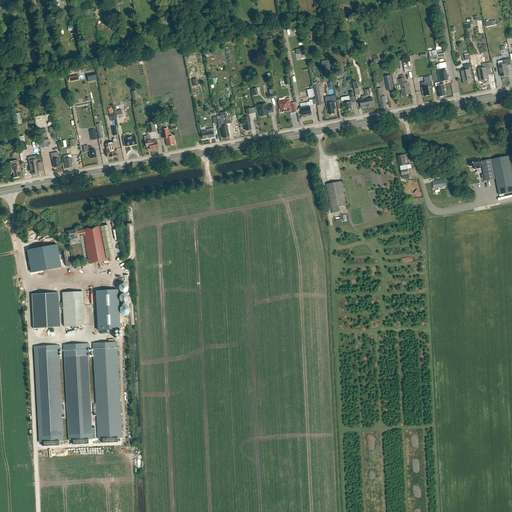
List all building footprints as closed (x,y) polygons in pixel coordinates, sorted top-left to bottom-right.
[(160,18),(160,22),(161,26),(173,24),(172,20),(165,21),(164,18),(160,18)] [(501,77),(508,75),(506,66),(510,65),(509,59),(502,60),(503,65),(499,66),(501,77)] [(480,81),(488,79),(486,70),(490,69),(489,63),(482,64),(482,65),(478,66),(478,70),(480,81)] [(464,84),(472,82),(470,72),(473,71),(471,64),(464,65),(465,71),(462,72),(464,84)] [(440,97),(446,96),(443,82),(447,81),(445,68),(437,70),(440,84),(439,85),(439,86),(437,86),(440,97)] [(387,91),(393,90),(391,76),(385,77),(387,91)] [(398,80),(399,83),(399,85),(401,85),(403,96),(410,94),(408,83),(406,84),(405,79),(398,80)] [(421,83),(422,88),(424,97),(430,96),(428,88),(432,87),(431,81),(421,83)] [(382,97),(382,94),(381,89),(377,90),(380,104),(381,104),(382,108),(386,107),(385,101),(386,101),(385,97),(382,97)] [(335,114),(334,110),(335,110),(334,103),(336,102),(335,97),(330,99),(330,103),(327,104),(328,111),(329,111),(330,115),(335,114)] [(280,113),(284,113),(284,112),(291,110),(290,102),(291,102),(290,99),(287,99),(287,100),(279,101),(280,109),(279,110),(280,113)] [(307,117),(307,115),(312,114),(310,106),(316,105),(315,99),(309,101),(310,102),(300,104),(301,109),(302,116),(303,117),(307,117)] [(350,103),(349,101),(342,102),(343,105),(345,105),(347,111),(352,110),(351,102),(350,103)] [(267,106),(267,105),(258,106),(259,111),(260,111),(261,117),(264,116),(265,116),(269,116),(269,113),(274,112),(273,105),(267,106)] [(229,137),(226,124),(230,124),(228,112),(220,113),(221,120),(217,120),(219,128),(221,127),(222,131),(223,131),(224,138),(229,137)] [(251,130),(249,122),(250,122),(249,117),(243,118),(243,119),(240,120),(242,125),(244,125),(246,131),(251,130)] [(149,133),(156,132),(154,122),(147,123),(149,133)] [(165,129),(164,123),(157,124),(159,135),(162,134),(163,139),(165,138),(167,147),(174,145),(172,137),(170,137),(168,129),(165,129)] [(212,129),(201,131),(202,139),(214,137),(212,129)] [(125,146),(125,147),(136,144),(136,145),(137,145),(137,144),(135,137),(135,136),(135,137),(124,139),(123,139),(125,146)] [(158,148),(156,140),(152,141),(152,140),(145,142),(146,147),(149,147),(150,150),(158,148)] [(18,149),(17,142),(10,143),(12,150),(14,149),(18,149)] [(87,148),(87,146),(83,147),(84,153),(89,152),(91,159),(96,158),(95,149),(92,150),(92,147),(87,148)] [(54,168),(60,167),(58,152),(50,154),(52,164),(53,165),(54,168)] [(68,158),(68,155),(63,156),(65,168),(66,167),(67,169),(73,167),(72,163),(73,163),(72,157),(68,158)] [(408,169),(407,165),(406,165),(404,155),(398,156),(401,170),(402,176),(403,179),(410,178),(408,169)] [(499,195),(511,192),(511,174),(508,156),(492,159),(499,195)] [(477,159),(469,161),(470,166),(474,166),(474,169),(483,168),(482,166),(482,162),(481,162),(482,162),(481,159),(477,160),(477,159)] [(37,164),(37,160),(29,162),(31,170),(32,175),(39,174),(38,171),(42,171),(41,163),(37,164)] [(486,168),(483,169),(485,181),(495,179),(491,160),(483,161),(484,166),(485,165),(486,168)] [(20,178),(19,173),(20,172),(18,161),(8,163),(10,174),(12,174),(13,179),(20,178)] [(331,209),(346,206),(342,182),(327,185),(331,209)] [(84,236),(90,264),(107,261),(100,226),(83,230),(76,232),(76,231),(67,232),(68,238),(72,237),(72,239),(77,238),(77,237),(84,236)] [(31,273),(43,271),(39,248),(27,250),(31,273)] [(68,264),(65,251),(62,252),(62,249),(58,250),(61,265),(68,264)] [(128,289),(128,288),(128,287),(127,287),(127,286),(126,285),(125,285),(125,284),(124,284),(123,284),(122,284),(121,284),(120,285),(119,286),(119,287),(119,288),(118,289),(119,289),(119,290),(119,291),(120,292),(121,293),(122,293),(123,293),(124,293),(125,293),(126,292),(127,291),(127,290),(128,290),(128,289)] [(118,290),(114,290),(96,291),(98,331),(120,330),(119,299),(118,290)] [(64,327),(84,326),(82,292),(62,293),(64,327)] [(33,329),(60,327),(58,293),(31,294),(33,329)] [(129,300),(129,299),(129,298),(129,297),(128,296),(128,295),(127,295),(126,294),(125,294),(124,294),(123,294),(123,295),(122,295),(121,295),(121,296),(120,297),(120,298),(120,299),(120,300),(121,301),(121,302),(122,302),(122,303),(123,303),(124,303),(125,303),(126,303),(127,303),(127,302),(128,302),(129,301),(129,300)] [(102,443),(118,442),(118,438),(121,438),(116,343),(93,344),(98,439),(102,439),(102,443)] [(88,440),(92,439),(87,350),(89,349),(89,344),(64,345),(69,441),(73,440),(73,445),(88,444),(88,440)] [(44,446),(59,446),(59,441),(63,441),(58,346),(34,347),(39,442),(43,442),(44,446)]
